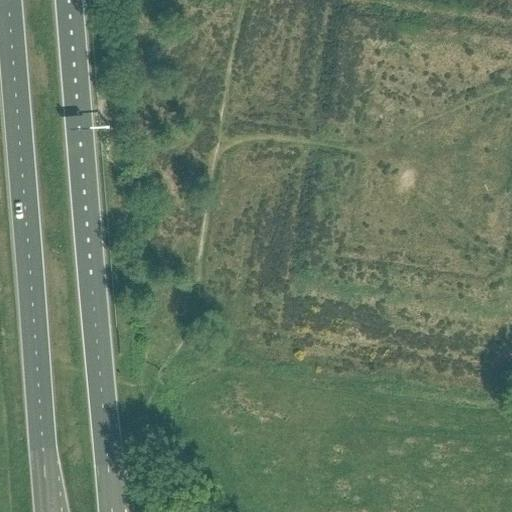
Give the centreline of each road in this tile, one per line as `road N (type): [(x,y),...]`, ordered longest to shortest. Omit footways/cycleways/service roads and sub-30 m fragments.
road 1 (primary): [(111,511),(68,0)]
road 2 (primary): [(8,0),(47,511)]
